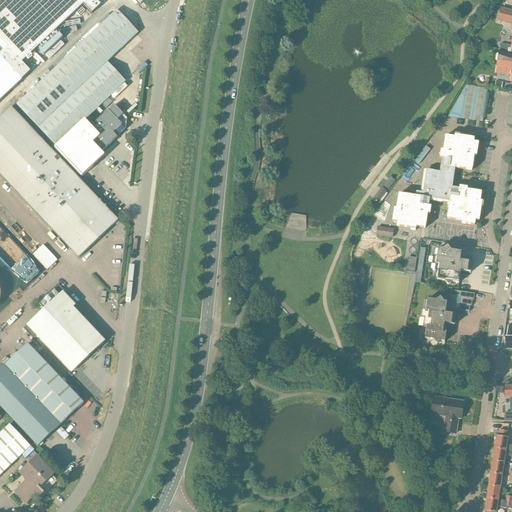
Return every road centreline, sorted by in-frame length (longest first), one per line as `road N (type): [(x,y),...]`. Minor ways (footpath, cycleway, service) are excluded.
road 1 (unclassified): [(63,511),(109,438),(125,381),(152,105),(172,0)]
road 2 (tertiary): [(163,506),(195,399),(223,143),(249,0)]
road 3 (unknown): [(130,328),(0,200)]
road 4 (residential): [(489,371),(511,220)]
road 5 (residential): [(470,511),(489,371)]
